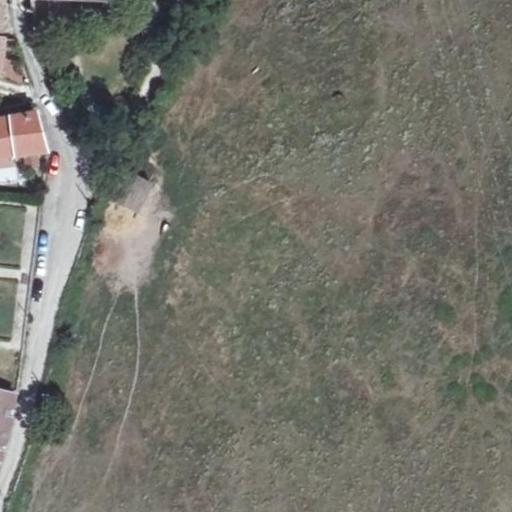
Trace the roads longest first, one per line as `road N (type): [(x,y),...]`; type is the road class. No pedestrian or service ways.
road 1 (residential): [(76,187),(0,505)]
road 2 (track): [(178,0),(76,187)]
